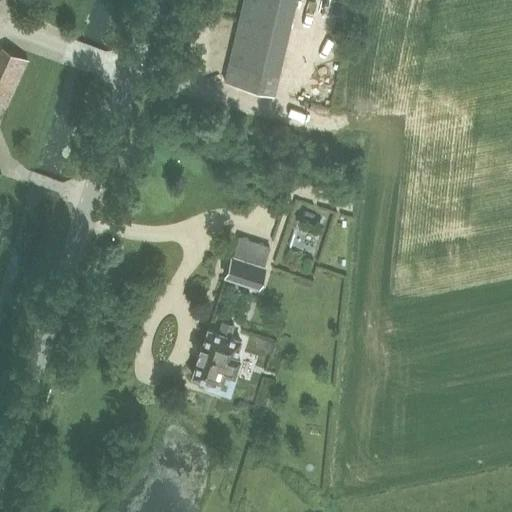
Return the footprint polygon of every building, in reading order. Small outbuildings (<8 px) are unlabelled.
[(242,0),(224,80),(273,92),(295,0),(242,0)] [(0,117),(27,58),(1,46),(0,48),(0,117)] [(293,177),(281,174),(275,194),(286,198),(293,177)] [(256,284),(263,264),(230,253),(223,273),(224,273),(256,284)] [(231,370),(237,352),(234,351),(238,336),(228,333),(232,321),(220,317),(216,329),(206,326),(190,372),(205,377),(223,383),(228,369),(231,370)]
